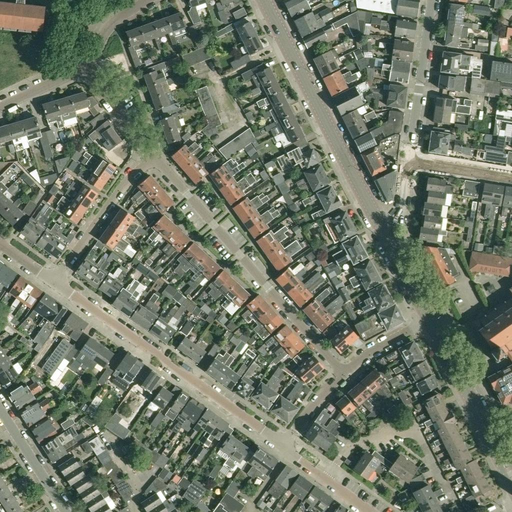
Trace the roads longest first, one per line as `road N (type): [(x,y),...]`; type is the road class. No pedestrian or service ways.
road 1 (residential): [(342,373),(148,153)]
road 2 (residential): [(283,447),(53,286)]
road 3 (secondary): [(381,227),(264,0)]
road 4 (secondary): [(511,480),(427,318)]
road 5 (residential): [(53,286),(148,153)]
road 6 (residential): [(409,161),(433,0)]
